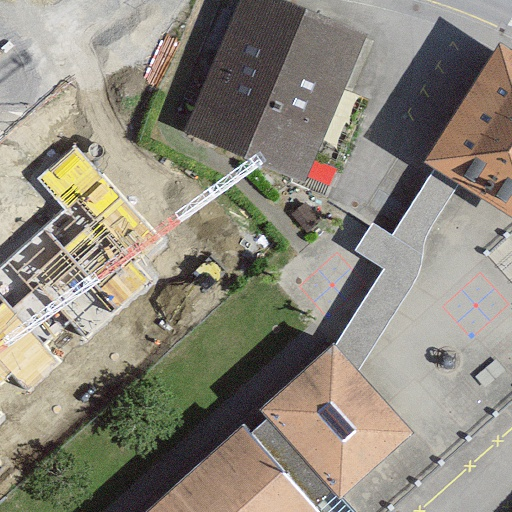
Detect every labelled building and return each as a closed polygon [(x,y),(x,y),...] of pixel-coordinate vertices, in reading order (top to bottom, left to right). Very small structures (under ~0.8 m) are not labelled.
[(353,29),(278,0),(245,0),(197,123),(301,163),(353,29)] [(511,50),(511,51),(440,166),(443,168),(468,184),(511,210),(511,50)] [(359,349),(373,366),(435,266),(421,258),(468,184),(443,168),(399,239),(380,227),(360,259),(389,277),(345,349),(353,354),(359,349)] [(124,336),(81,320),(53,391),(97,408),(124,336)] [(368,506),(441,443),(373,366),(359,349),(353,354),(283,415),(289,423),(269,440),(260,430),(166,511),(341,511),(360,496),(368,506)]
